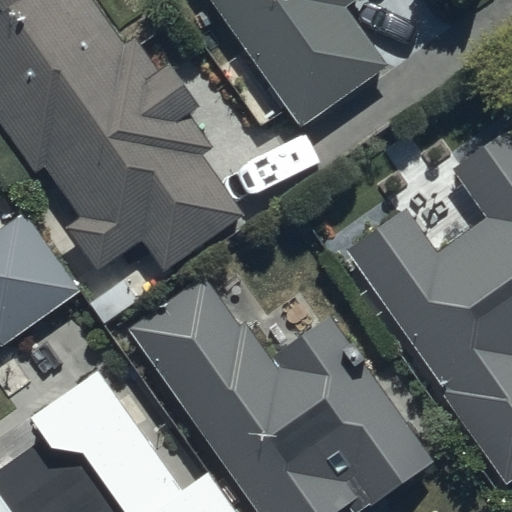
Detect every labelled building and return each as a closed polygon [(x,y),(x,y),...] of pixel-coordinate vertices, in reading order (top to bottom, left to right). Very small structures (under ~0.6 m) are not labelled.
[(118,56),(77,0),(0,0),(0,150),(27,188),(36,181),(73,232),(59,242),(90,285),(134,253),(157,284),(235,227),(192,167),(203,159),(183,131),(191,124),(158,79),(150,85),(125,51),(118,56)] [(203,0),(239,50),(220,64),(267,131),(286,117),(301,139),(389,78),(349,22),(372,6),(367,0),(203,0)] [(411,222),(350,263),(506,496),(511,491),(511,141),(457,179),(490,228),(438,263),(411,222)] [(0,358),(77,305),(23,227),(0,242),(0,358)] [(207,288),(132,340),(250,511),(385,511),(436,477),(336,331),(274,373),(249,336),(243,340),(207,288)] [(0,511),(227,511),(210,488),(186,505),(102,391),(35,440),(47,456),(0,489),(0,511)]
